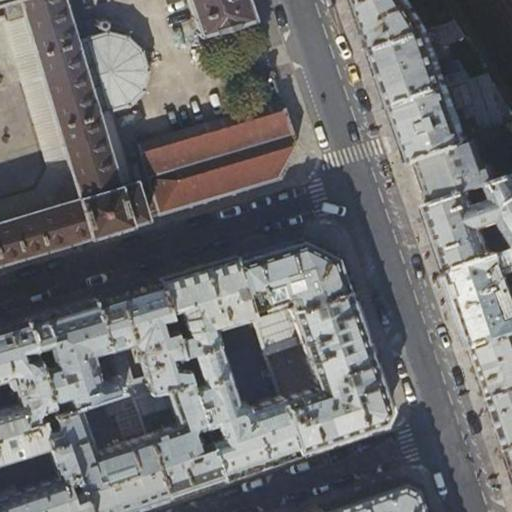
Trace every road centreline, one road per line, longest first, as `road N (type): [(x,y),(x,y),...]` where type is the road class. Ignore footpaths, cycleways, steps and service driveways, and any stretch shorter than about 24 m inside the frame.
road 1 (residential): [(0,293),(360,182)]
road 2 (secondary): [(360,182),(447,430)]
road 3 (residential): [(447,430),(212,511)]
road 4 (secondary): [(297,0),(360,182)]
